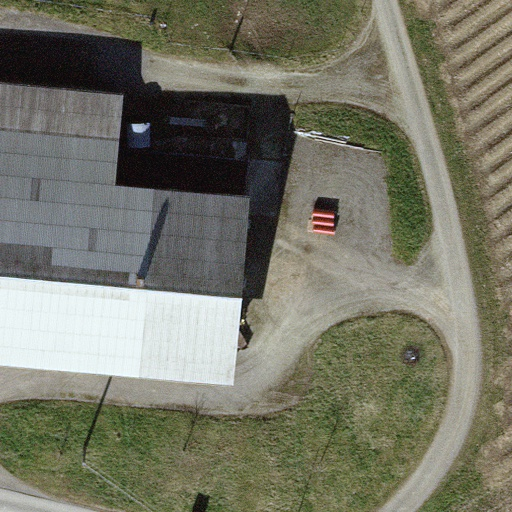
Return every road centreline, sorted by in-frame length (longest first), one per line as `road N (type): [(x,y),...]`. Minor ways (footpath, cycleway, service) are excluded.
road 1 (track): [(387,0),(457,250),(472,369),(451,457),(408,511)]
road 2 (unknown): [(0,27),(314,72),(415,105)]
